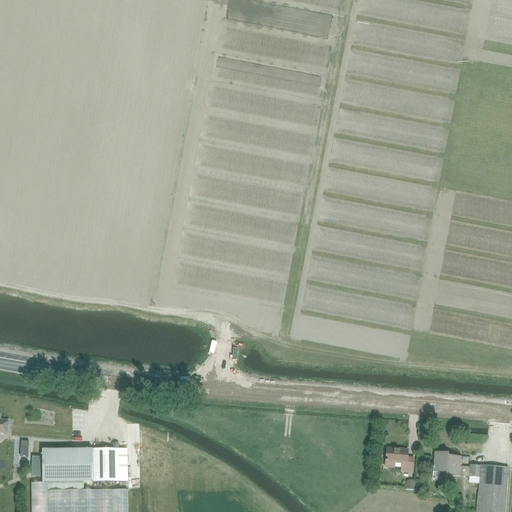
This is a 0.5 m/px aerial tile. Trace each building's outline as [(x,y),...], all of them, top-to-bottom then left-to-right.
[(0,432),(6,433),(8,421),(3,420),(2,421),(0,421),(0,417),(0,415),(0,414),(0,432)] [(29,442),(21,442),(20,456),(28,457),(29,442)] [(128,482),(127,449),(42,450),(42,482),(128,482)] [(414,458),(407,457),(408,451),(387,449),(385,468),(394,469),(395,464),(402,464),(401,473),(413,473),(414,462),(414,458)] [(460,467),(461,458),(448,457),(449,453),(434,452),(432,473),(444,474),(445,477),(459,478),(459,476),(469,477),(469,483),(478,484),(476,511),(504,511),(508,468),(469,465),(469,467),(460,467)] [(415,481),(410,480),(406,481),(405,490),(414,490),(415,481)] [(127,511),(127,491),(48,491),(47,483),(31,484),(31,511),(127,511)]
